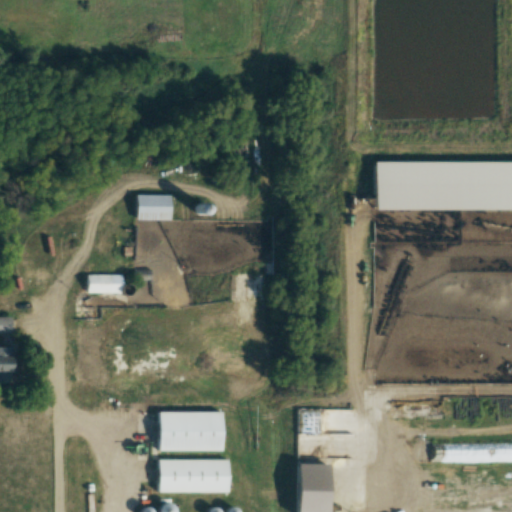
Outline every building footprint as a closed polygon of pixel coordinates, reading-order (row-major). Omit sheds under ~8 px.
[(165,221),(165,195),(130,195),(130,221),(165,221)] [(113,293),(114,276),(104,276),(102,292),(113,293)] [(0,332),(9,333),(9,319),(0,318),(0,332)] [(221,452),(221,412),(151,412),(151,452),(221,452)] [(152,493),(225,494),(226,460),(152,459),(152,493)]
